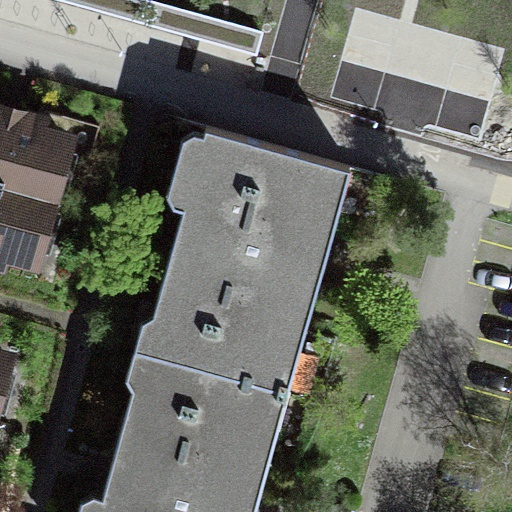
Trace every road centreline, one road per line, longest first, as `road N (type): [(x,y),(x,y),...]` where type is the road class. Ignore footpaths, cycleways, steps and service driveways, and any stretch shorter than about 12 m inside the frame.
road 1 (residential): [(462,183),(0,43)]
road 2 (residential): [(462,183),(373,511)]
